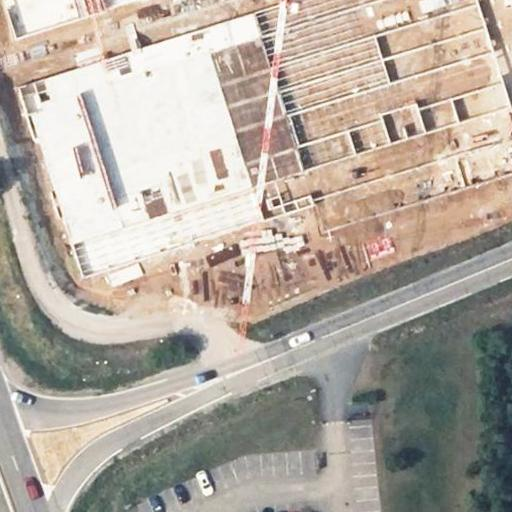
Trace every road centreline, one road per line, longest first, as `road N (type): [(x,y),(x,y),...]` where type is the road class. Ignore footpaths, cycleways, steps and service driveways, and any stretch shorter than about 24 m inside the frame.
road 1 (track): [(0,158),(33,275),(68,323),(97,335),(202,332),(230,375)]
road 2 (unclassified): [(230,375),(511,257)]
road 3 (unclassified): [(230,375),(77,408),(0,405)]
road 4 (unclassified): [(52,511),(103,449),(230,375)]
